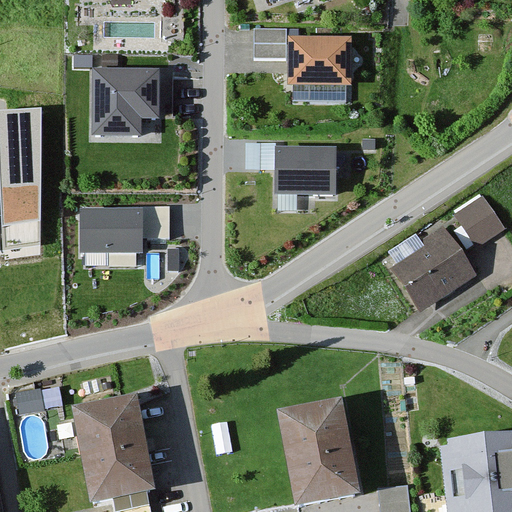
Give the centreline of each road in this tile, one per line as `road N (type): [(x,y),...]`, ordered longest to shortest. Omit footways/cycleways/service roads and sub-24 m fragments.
road 1 (residential): [(213,329),(215,0)]
road 2 (residential): [(511,148),(240,324)]
road 3 (residential): [(240,324),(429,351),(511,388)]
road 4 (residential): [(163,338),(189,511)]
road 5 (residential): [(0,369),(163,338)]
